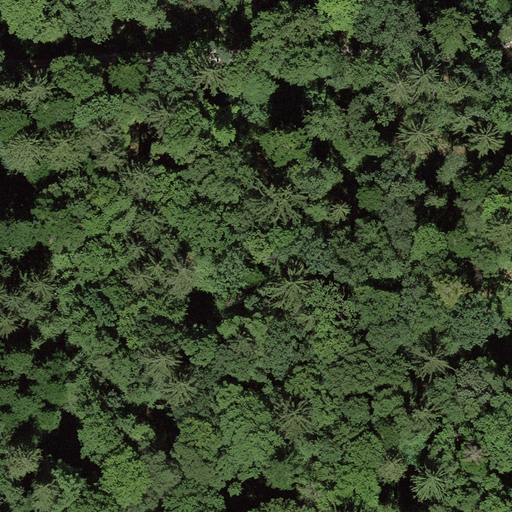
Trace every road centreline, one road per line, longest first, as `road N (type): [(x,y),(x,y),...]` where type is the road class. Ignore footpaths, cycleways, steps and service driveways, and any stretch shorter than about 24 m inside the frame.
road 1 (track): [(511,34),(457,47),(128,59),(25,74),(0,65)]
road 2 (track): [(425,511),(448,487),(473,387)]
